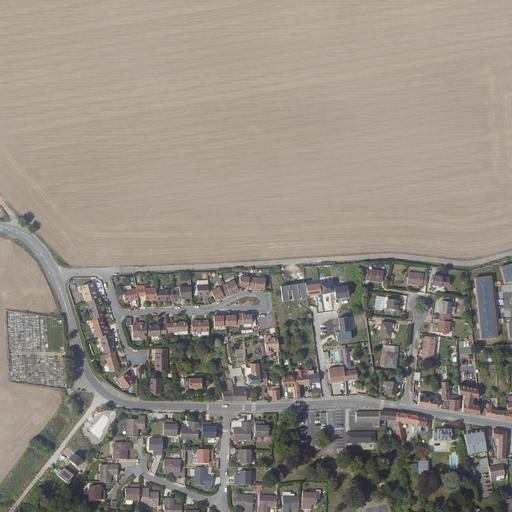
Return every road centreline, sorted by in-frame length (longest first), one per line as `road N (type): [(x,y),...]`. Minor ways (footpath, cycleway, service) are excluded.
road 1 (track): [(511,255),(472,264),(364,257),(106,271)]
road 2 (tertiary): [(225,408),(135,405),(103,392),(80,352),(56,276)]
road 3 (track): [(103,392),(12,511)]
